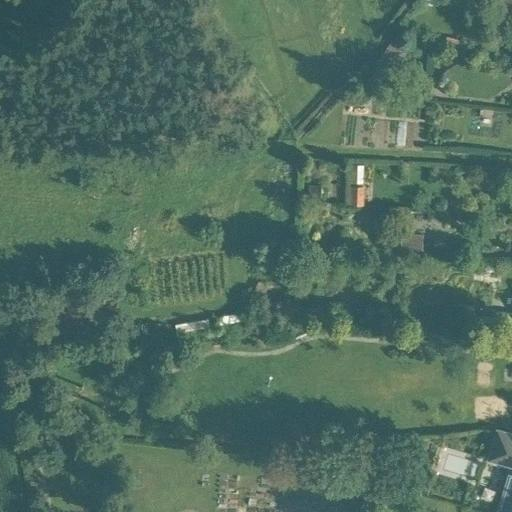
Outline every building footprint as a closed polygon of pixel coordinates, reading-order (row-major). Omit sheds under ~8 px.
[(511,0),(503,0),(502,8),(511,10),(511,0)] [(395,36),(380,56),(391,64),(406,44),(395,36)] [(347,92),(346,103),(350,103),(350,113),(360,113),(361,104),(372,105),(373,95),(347,92)] [(352,164),(351,183),(363,183),(364,165),(352,164)] [(350,185),(349,204),(363,205),(364,186),(350,185)] [(397,246),(420,247),(421,234),(398,232),(397,246)] [(327,256),(313,276),(336,290),(349,270),(327,256)] [(511,432),(498,428),(494,442),(511,448),(506,463),(511,464),(511,432)] [(511,511),(511,474),(499,511),(511,511)]
